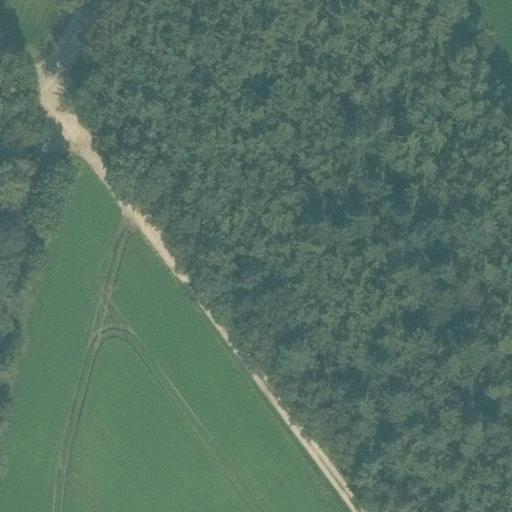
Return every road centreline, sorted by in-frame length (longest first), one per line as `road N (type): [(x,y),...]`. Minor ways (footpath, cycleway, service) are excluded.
road 1 (track): [(57,65),(60,128),(352,511)]
road 2 (unclassified): [(20,92),(68,56),(92,0)]
